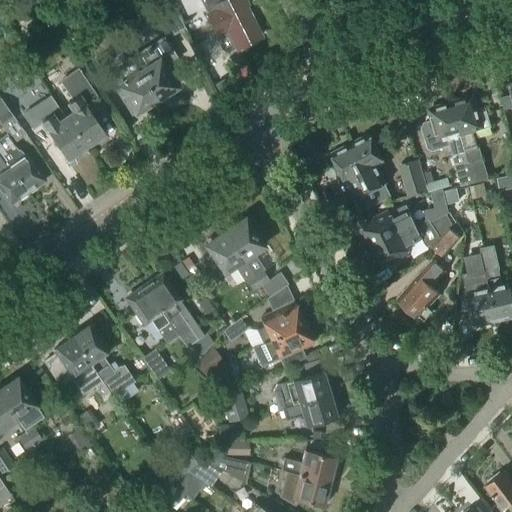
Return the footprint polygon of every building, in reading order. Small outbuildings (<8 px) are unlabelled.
[(50,0),(74,45),(86,39),(81,28),(83,27),(68,0),(50,0)] [(246,5),(243,0),(200,0),(207,13),(206,14),(217,36),(217,40),(222,50),(226,52),(236,47),(236,49),(260,37),(244,6),(246,5)] [(47,26),(58,19),(47,2),(36,10),(47,26)] [(167,23),(173,34),(184,28),(178,16),(167,23)] [(133,65),(155,100),(176,87),(165,68),(178,60),(165,38),(142,52),(149,63),(137,71),(133,64),(133,65)] [(155,100),(133,65),(120,73),(117,68),(108,74),(134,114),(155,100)] [(77,70),(60,81),(68,93),(72,100),(68,103),(74,112),(65,118),(87,149),(97,142),(96,139),(104,133),(85,106),(98,97),(78,68),(77,69),(77,70)] [(76,156),(87,149),(65,118),(50,96),(23,115),(32,129),(41,123),(47,131),(46,131),(66,160),(74,154),(76,156)] [(500,98),(504,110),(511,107),(508,96),(500,98)] [(476,111),(472,98),(451,104),(468,164),(463,165),(467,182),(469,181),(470,184),(488,180),(479,147),(477,147),(473,132),(491,127),(486,108),(476,111)] [(0,99),(0,124),(1,127),(14,118),(1,99),(0,99)] [(434,106),(432,109),(430,110),(433,121),(424,123),(422,127),(428,147),(432,149),(449,144),(461,186),(470,184),(469,181),(467,182),(463,165),(468,164),(451,104),(442,106),(439,104),(434,106)] [(381,202),(391,197),(384,184),(385,183),(376,166),(384,162),(382,159),(384,155),(381,150),(378,149),(369,133),(357,139),(358,141),(351,145),(381,202)] [(19,153),(6,134),(0,138),(0,156),(25,194),(44,181),(26,155),(21,158),(18,154),(19,153)] [(381,202),(351,145),(343,148),(342,147),(330,153),(339,170),(337,173),(340,178),(343,179),(345,182),(353,178),(361,193),(353,197),(361,212),(381,202)] [(0,189),(10,204),(25,194),(0,156),(0,189)] [(408,198),(428,192),(418,159),(398,165),(408,198)] [(511,175),(497,178),(500,191),(511,187),(511,175)] [(429,193),(450,186),(447,178),(426,184),(429,193)] [(484,184),(470,187),(473,196),(487,193),(484,184)] [(456,189),(443,192),(446,205),(459,202),(456,189)] [(325,191),(318,195),(322,203),(329,200),(325,191)] [(446,214),(448,213),(446,206),(427,210),(430,222),(446,214)] [(363,228),(359,230),(365,240),(368,239),(370,243),(366,244),(368,247),(366,247),(367,249),(416,225),(415,224),(409,211),(392,219),(389,213),(362,226),(363,228)] [(439,236),(452,223),(446,214),(430,222),(439,236)] [(233,226),(224,232),(260,286),(261,286),(268,297),(287,285),(279,273),(269,280),(262,270),(264,269),(253,253),(267,243),(249,216),(244,219),(242,220),(239,218),(233,223),(233,226)] [(416,225),(367,249),(368,250),(369,249),(370,251),(374,250),(375,254),(372,256),(377,267),(381,265),(381,266),(408,252),(405,246),(421,238),(432,247),(440,237),(439,236),(430,222),(428,219),(423,221),(416,225)] [(462,231),(454,223),(452,224),(452,223),(439,236),(440,237),(432,247),(444,258),(459,238),(457,236),(462,231)] [(211,254),(197,263),(210,283),(218,284),(223,280),(225,272),(234,266),(243,281),(245,280),(253,291),(260,286),(224,232),(216,238),(213,236),(207,240),(207,243),(205,245),(211,254)] [(492,245),(480,248),(482,255),(485,272),(496,319),(504,317),(505,320),(511,318),(511,295),(509,285),(502,287),(498,269),(492,245)] [(432,312),(426,306),(438,292),(429,284),(431,282),(435,283),(441,276),(440,272),(443,269),(434,260),(398,300),(406,308),(405,310),(411,316),(414,315),(416,317),(418,315),(424,320),(432,312)] [(476,293),(468,295),(475,324),(476,324),(477,327),(490,324),(489,321),(496,319),(485,272),(471,275),(476,293)] [(145,285),(143,287),(177,336),(185,347),(196,361),(212,343),(206,334),(196,340),(173,305),(179,301),(161,274),(153,280),(151,280),(146,283),(145,285)] [(134,293),(126,298),(144,325),(150,320),(166,343),(177,336),(143,287),(142,287),(140,287),(135,290),(134,293)] [(264,326),(256,329),(262,342),(262,343),(304,323),(300,314),(301,312),(297,305),(296,305),(295,302),(260,318),(264,326)] [(227,327),(223,332),(224,335),(229,342),(247,329),(240,318),(227,327)] [(262,342),(251,347),(259,365),(278,357),(282,366),(304,356),(301,348),(313,343),(312,340),(313,339),(310,332),(308,331),(304,323),(262,343),(262,342)] [(113,372),(102,356),(108,351),(90,325),(71,337),(112,396),(133,381),(123,366),(113,372)] [(71,337),(54,350),(71,375),(69,376),(82,395),(93,387),(103,402),(112,396),(71,337)] [(157,380),(170,371),(154,349),(141,359),(157,380)] [(205,378),(219,368),(207,350),(193,366),(205,378)] [(316,350),(304,356),(307,362),(318,359),(320,359),(316,350)] [(228,386),(219,368),(205,378),(204,378),(217,390),(228,386)] [(276,385),(272,392),(277,409),(329,395),(326,386),(329,383),(327,373),(322,373),(322,371),(276,385)] [(6,385),(0,389),(0,396),(7,407),(18,422),(23,430),(43,417),(35,405),(39,402),(29,388),(25,391),(16,378),(14,380),(12,378),(6,383),(6,385)] [(219,392),(228,423),(247,417),(238,387),(219,392)] [(329,395),(277,409),(277,411),(282,409),(285,420),(302,415),(306,426),(335,417),(335,416),(338,413),(335,403),(331,403),(329,395)] [(0,428),(6,425),(9,429),(18,423),(18,422),(7,407),(0,396),(0,428)] [(89,409),(77,417),(88,432),(100,424),(89,409)] [(218,440),(241,440),(241,426),(218,426),(218,440)] [(51,453),(33,427),(25,432),(36,450),(38,449),(44,458),(51,453)] [(28,455),(36,450),(25,432),(17,438),(28,455)] [(249,456),(249,441),(223,441),(223,456),(249,456)] [(0,472),(1,474),(14,465),(2,447),(0,448),(0,472)] [(177,478),(197,464),(187,450),(168,464),(177,478)] [(328,481),(331,473),(334,472),(337,463),(334,460),(334,459),(304,451),(301,463),(283,458),(280,470),(285,471),(328,481)] [(225,457),(212,454),(206,462),(246,484),(250,462),(226,456),(225,457)] [(210,487),(220,472),(203,461),(183,474),(202,485),(204,482),(210,487)] [(488,483),(485,484),(506,511),(511,511),(511,481),(504,470),(496,476),(494,475),(487,480),(488,483)] [(328,481),(285,471),(280,496),(291,502),(292,498),(322,506),(323,504),(326,503),(329,493),(326,491),(328,481)] [(191,501),(202,485),(183,474),(170,483),(191,501)] [(171,510),(183,497),(170,484),(158,497),(171,510)] [(0,504),(11,497),(3,485),(0,487),(0,504)] [(153,499),(141,509),(143,511),(155,511),(161,508),(153,499)] [(263,511),(253,503),(246,511),(247,511),(263,511)]
